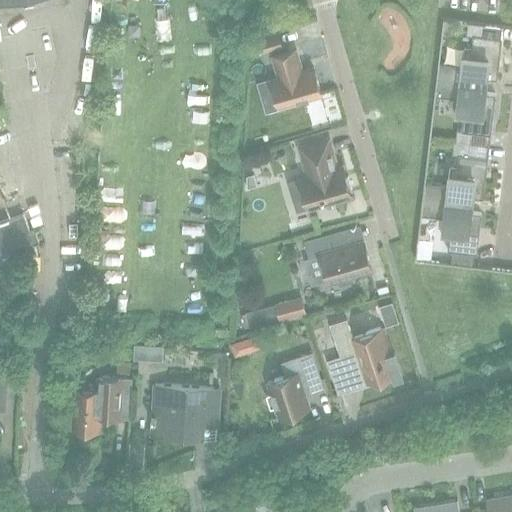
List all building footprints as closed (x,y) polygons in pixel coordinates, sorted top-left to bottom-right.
[(438,62),(436,78),(486,84),(487,77),(497,78),(504,24),(468,20),(466,34),(473,34),(472,46),(465,45),(463,65),(438,62)] [(259,51),(282,44),(278,31),(255,37),(259,51)] [(302,69),(296,48),(273,55),(279,75),(272,78),(280,105),(322,93),(314,65),(302,69)] [(491,134),(496,92),(485,91),(486,84),(436,78),(435,94),(459,97),(457,117),(463,117),(462,129),(457,129),(455,141),(470,142),(471,131),(489,133),(489,134),(491,134)] [(341,176),(329,136),(299,145),(308,174),(301,176),(310,206),(351,195),(350,190),(353,189),(348,174),(341,176)] [(487,156),(469,154),(470,142),(455,141),(454,141),(452,152),(459,153),(458,165),(451,164),(449,184),(424,181),(422,197),(472,203),(473,196),(483,197),(488,155),(487,155),(487,156)] [(454,250),(452,262),(472,265),(473,252),(475,252),(475,253),(477,253),(482,211),(471,210),(472,203),(422,197),(421,213),(445,216),(443,236),(449,237),(448,249),(454,250)] [(0,263),(36,251),(37,252),(38,252),(35,242),(39,240),(40,238),(36,229),(34,228),(30,230),(24,210),(23,211),(23,213),(0,220),(0,263)] [(352,241),(348,228),(306,240),(310,255),(321,251),(323,258),(320,261),(323,272),(328,273),(330,281),(338,279),(341,282),(352,279),(353,274),(372,269),(367,249),(363,251),(359,239),(352,241)] [(289,296),(277,299),(281,315),(305,308),(302,296),(290,300),(289,296)] [(18,341),(20,317),(4,316),(2,340),(18,341)] [(353,335),(347,317),(330,322),(349,379),(365,374),(367,381),(394,372),(395,376),(402,374),(394,351),(391,352),(382,326),(353,335)] [(310,391),(324,387),(312,351),(282,361),(287,374),(267,381),(271,392),(267,393),(271,405),(275,404),(279,415),(310,405),(306,391),(310,390),(310,391)] [(129,417),(132,376),(99,374),(98,387),(76,385),(73,428),(97,429),(98,414),(129,417)] [(218,414),(219,386),(155,382),(152,433),(202,436),(204,413),(218,414)] [(511,511),(511,494),(488,498),(490,508),(478,510),(477,511),(511,511)] [(459,511),(458,498),(414,505),(414,511),(459,511)]
